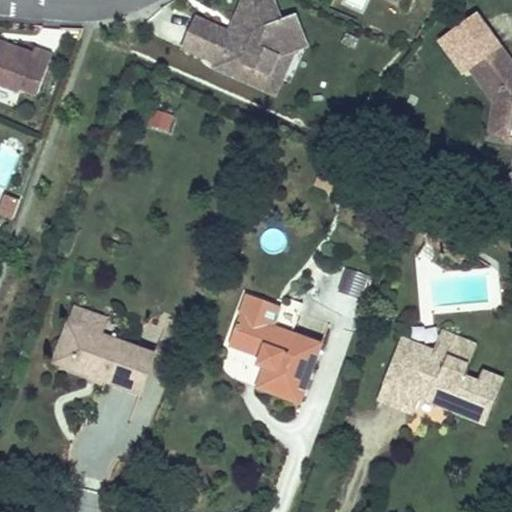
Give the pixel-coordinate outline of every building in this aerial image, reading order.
[(198,21),(186,50),(219,64),(216,69),(272,94),(279,78),(272,75),(279,59),(296,52),(308,48),(296,17),(283,23),(276,4),(275,4),(275,3),(272,2),(268,0),(247,0),(238,22),(246,25),(240,39),(232,35),(198,21)] [(479,55),(499,42),(482,16),(462,29),(479,55)] [(232,35),(240,39),(246,25),(238,22),(232,35)] [(442,41),(459,71),(474,62),(457,32),(442,41)] [(0,85),(20,93),(21,88),(38,94),(52,56),(34,50),(32,55),(6,45),(5,47),(0,45),(0,85)] [(279,78),(272,94),(277,96),(296,52),(279,59),(272,75),(279,78)] [(482,78),(502,113),(499,136),(511,137),(511,57),(482,78)] [(155,109),(149,125),(170,133),(176,117),(155,109)] [(511,137),(499,136),(497,149),(511,150),(511,137)] [(15,212),(19,202),(9,197),(5,208),(15,212)] [(12,221),(15,212),(5,208),(1,216),(12,221)] [(476,242),(443,220),(433,236),(465,258),(476,242)] [(346,266),(336,290),(361,300),(371,276),(346,266)] [(324,349),(243,316),(230,348),(263,361),(260,370),(270,374),(263,392),(301,407),(306,396),(320,361),(324,349)] [(480,341),(446,326),(439,346),(421,339),(399,354),(408,368),(387,381),(380,395),(412,408),(420,392),(437,398),(444,394),(452,398),(450,404),(489,419),(507,372),(489,365),(484,376),(469,369),(480,341)] [(88,335),(74,330),(60,369),(74,375),(88,335)] [(421,339),(406,333),(387,381),(408,368),(399,354),(421,339)] [(107,342),(88,335),(74,375),(145,401),(160,361),(107,342)] [(452,398),(444,394),(437,398),(450,404),(452,398)]
